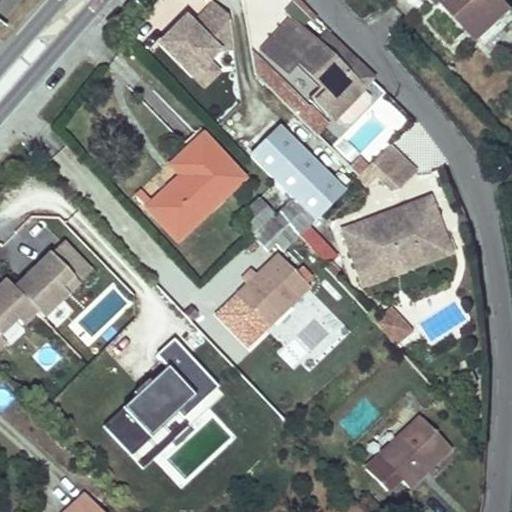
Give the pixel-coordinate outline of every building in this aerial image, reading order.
[(508,12),(497,0),(433,0),(439,6),(445,1),(477,39),(508,12)] [(184,20),(160,47),(193,78),(218,51),(231,49),(226,15),(213,3),(191,27),(184,20)] [(315,44),(288,19),(262,50),(285,73),(295,62),(320,87),(307,101),(320,113),(325,109),(333,116),(371,77),(325,36),(315,44)] [(308,222),(342,191),(278,128),(247,156),(271,179),(256,199),(272,216),(281,209),(299,230),(330,263),(339,255),(308,222)] [(175,243),(243,179),(201,135),(167,166),(177,177),(146,209),(175,243)] [(407,174),(384,151),(360,173),(377,189),(389,192),(407,174)] [(272,216),(256,199),(238,217),(254,234),(272,216)] [(432,202),(344,233),(362,288),(452,256),(432,202)] [(299,230),(281,209),(272,216),(254,234),(251,237),(266,251),(275,243),(281,250),(296,234),(299,230)] [(39,265),(14,289),(35,311),(42,318),(90,272),(62,242),(49,254),(48,253),(37,263),(39,265)] [(281,254),(238,296),(266,326),(309,286),(281,254)] [(21,324),(35,311),(14,289),(6,281),(0,287),(0,345),(5,340),(0,335),(0,333),(15,319),(21,324)] [(398,345),(414,327),(390,305),(374,323),(398,345)] [(136,395),(103,426),(131,455),(177,413),(183,419),(218,386),(173,339),(155,355),(166,367),(149,382),(147,379),(134,392),(136,395)] [(289,341),(279,354),(294,366),(304,353),(289,341)] [(449,449),(418,416),(378,457),(409,489),(449,449)] [(99,511),(83,493),(63,511),(99,511)] [(383,511),(369,494),(354,502),(362,511),(383,511)]
